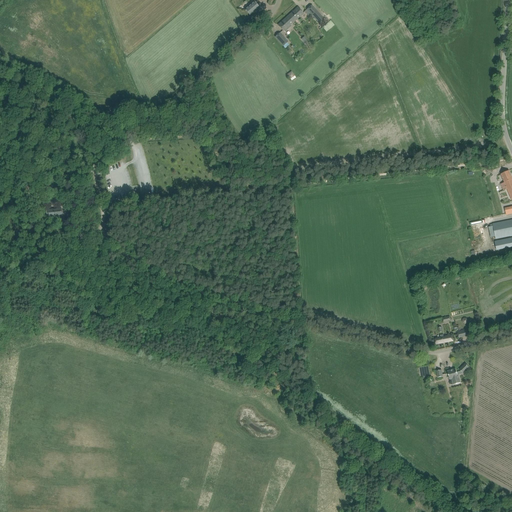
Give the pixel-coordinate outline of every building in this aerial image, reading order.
[(254,2),(245,10),(250,15),(259,8),(254,2)] [(312,5),(304,12),(307,15),(310,13),(319,23),(324,18),(312,5)] [(298,7),(288,16),(293,22),(303,13),(298,7)] [(293,22),(288,16),(278,25),(284,31),(293,22)] [(275,37),(283,46),(288,41),(280,33),(275,37)] [(318,39),(315,37),(313,40),(317,44),(324,37),(322,35),(318,39)] [(312,44),(305,36),(301,40),(308,47),(312,44)] [(504,190),(507,189),(511,187),(508,181),(511,179),(511,177),(509,170),(501,174),(504,183),(501,184),(504,190)] [(46,210),(47,217),(54,216),(54,215),(61,215),(62,213),(62,211),(61,209),(53,210),(46,210)] [(511,219),(493,224),(496,239),(511,235),(511,237),(495,241),(497,250),(511,246),(511,219)] [(467,329),(457,331),(459,338),(468,335),(467,329)] [(440,335),(440,337),(435,338),(436,344),(453,341),(452,335),(444,336),(443,334),(440,335)] [(459,369),(463,373),(469,367),(465,363),(459,369)] [(447,371),(448,373),(450,379),(452,379),(454,385),(461,382),(458,374),(458,375),(457,373),(456,369),(447,371)]
